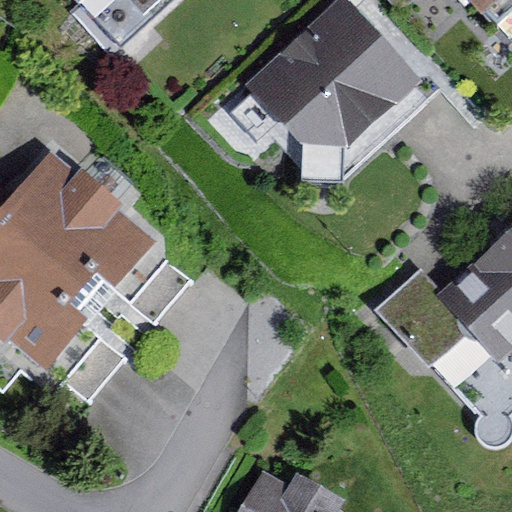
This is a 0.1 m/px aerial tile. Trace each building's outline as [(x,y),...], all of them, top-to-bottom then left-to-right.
[(169,0),(76,0),(119,46),(169,0)] [(445,93),(355,0),(338,0),(233,96),(308,178),(352,182),(445,93)] [(511,0),(481,0),(498,18),(511,5),(511,0)] [(50,165),(2,221),(97,301),(145,245),(50,165)] [(2,221),(0,223),(0,316),(49,358),(97,301),(2,221)] [(511,229),(437,293),(421,272),(376,311),(425,369),(432,361),(480,416),(475,428),(477,438),(485,446),(495,448),(506,444),(511,435),(511,418),(511,416),(511,414),(511,229)] [(322,511),(270,480),(250,511),(322,511)]
